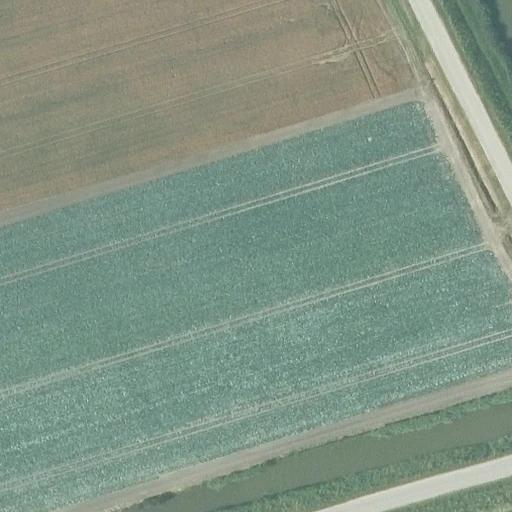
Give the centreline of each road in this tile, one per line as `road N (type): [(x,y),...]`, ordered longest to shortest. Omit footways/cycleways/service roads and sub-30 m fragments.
road 1 (unclassified): [(511,198),(406,0)]
road 2 (unclassified): [(337,511),(511,459)]
